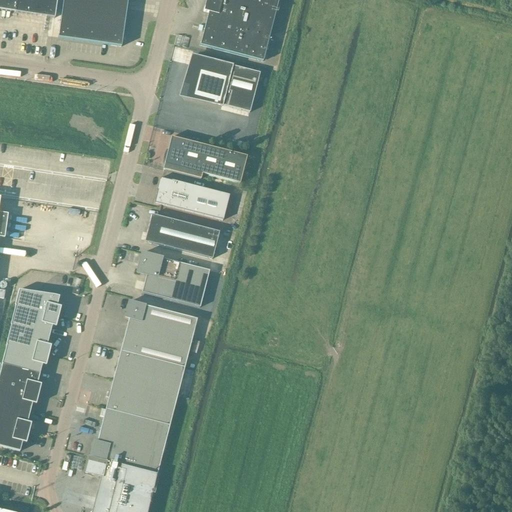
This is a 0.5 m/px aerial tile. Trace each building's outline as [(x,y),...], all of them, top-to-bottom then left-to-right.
[(0,0),(0,10),(54,19),(56,0),(0,0)] [(62,0),(57,39),(121,47),(127,0),(62,0)] [(205,0),(203,12),(208,13),(199,46),(262,62),(278,0),(205,0)] [(192,57),(182,96),(249,113),(259,74),(192,57)] [(171,138),(164,165),(162,171),(200,180),(201,175),(239,184),(246,157),(171,138)] [(229,196),(160,179),(154,204),(222,221),(229,196)] [(151,215),(144,243),(212,260),(219,233),(151,215)] [(209,272),(141,254),(136,274),(146,276),(141,293),(199,308),(209,272)] [(14,306),(58,318),(60,308),(56,307),(59,297),(54,296),(18,291),(14,306)] [(128,319),(126,328),(190,344),(196,320),(129,303),(125,318),(128,319)] [(55,328),(58,318),(14,306),(14,307),(9,326),(49,336),(51,327),(55,328)] [(5,346),(6,346),(48,356),(50,346),(47,345),(49,336),(9,326),(10,326),(5,346)] [(190,344),(126,328),(120,352),(184,369),(190,344)] [(45,366),(48,356),(6,346),(1,365),(39,375),(42,365),(45,366)] [(184,369),(120,352),(112,381),(177,397),(184,369)] [(37,384),(39,375),(1,365),(0,370),(0,385),(38,395),(41,385),(37,384)] [(177,397),(112,381),(105,410),(169,426),(177,397)] [(0,406),(29,414),(32,404),(35,405),(38,395),(0,385),(0,406)] [(27,423),(29,414),(0,406),(0,426),(28,434),(31,424),(27,423)] [(169,426),(105,410),(99,434),(163,451),(169,426)] [(26,444),(28,434),(0,426),(0,447),(19,452),(22,443),(26,444)] [(157,475),(163,451),(99,434),(96,443),(93,442),(89,458),(157,475)] [(147,511),(157,475),(89,458),(85,473),(100,477),(91,511),(147,511)]
